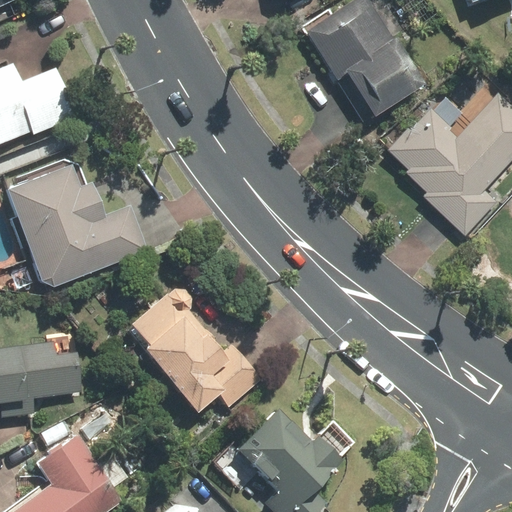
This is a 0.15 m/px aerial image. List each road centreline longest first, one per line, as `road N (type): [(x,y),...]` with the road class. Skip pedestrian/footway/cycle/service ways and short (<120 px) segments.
road 1 (secondary): [(135,0),(181,86),(287,231),(391,326),(487,398)]
road 2 (unclassified): [(429,511),(487,398)]
